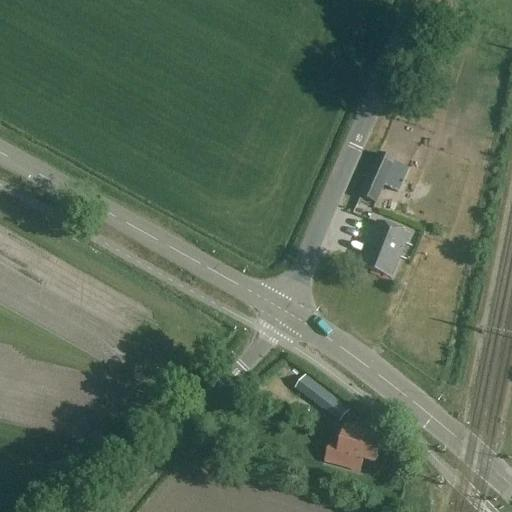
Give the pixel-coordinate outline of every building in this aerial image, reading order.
[(317,23),(329,2),(324,0),(307,0),(300,14),(317,23)] [(375,206),(394,164),(377,156),(359,198),(375,206)] [(391,280),(408,237),(377,224),(371,238),(374,239),(371,248),(368,247),(359,268),(391,280)] [(338,424),(349,410),(306,377),(295,391),(338,424)] [(376,464),(381,443),(374,441),(376,436),(346,428),(340,449),(328,446),(323,464),(360,474),(363,461),(376,464)]
